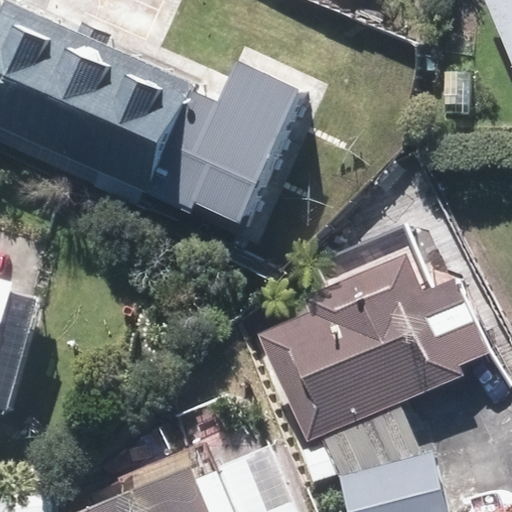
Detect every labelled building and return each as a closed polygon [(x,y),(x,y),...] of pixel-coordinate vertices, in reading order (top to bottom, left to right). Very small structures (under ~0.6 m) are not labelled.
[(181,85),(0,0),(0,129),(13,135),(7,147),(68,178),(74,165),(131,191),(125,204),(178,229),(194,193),(141,169),(181,85)] [(511,0),(482,0),(511,77),(511,0)] [(308,312),(256,335),(301,441),(454,375),(448,365),(477,352),(445,276),(412,290),(396,253),(300,294),(308,312)] [(0,391),(27,298),(0,291),(0,391)] [(232,511),(293,511),(263,442),(212,464),(232,511)] [(447,511),(432,450),(335,477),(344,511),(447,511)] [(72,511),(200,511),(178,461),(71,508),(72,511)]
